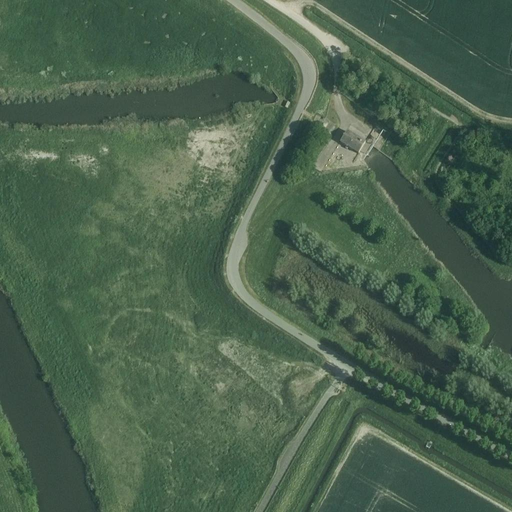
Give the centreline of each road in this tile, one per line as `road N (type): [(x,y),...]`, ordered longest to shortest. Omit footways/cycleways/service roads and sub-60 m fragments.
road 1 (unclassified): [(344,365),(235,285),(232,257),(306,96),(309,73),(300,54),(231,0)]
road 2 (unclassified): [(344,365),(511,457)]
